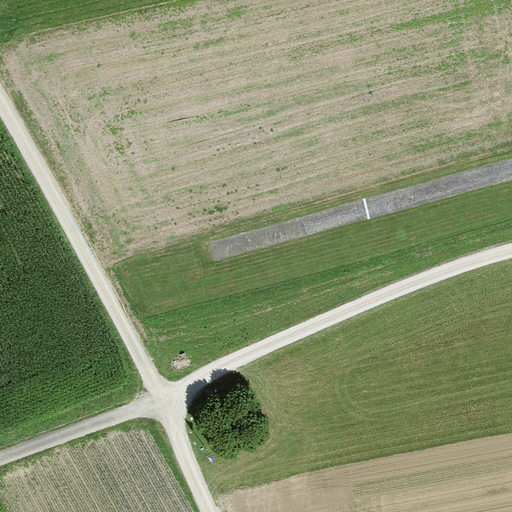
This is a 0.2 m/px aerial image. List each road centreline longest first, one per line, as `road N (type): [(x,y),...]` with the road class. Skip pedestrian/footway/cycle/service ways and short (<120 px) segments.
road 1 (track): [(0,456),(197,380),(415,281),(511,252)]
road 2 (track): [(0,107),(140,355),(209,511)]
